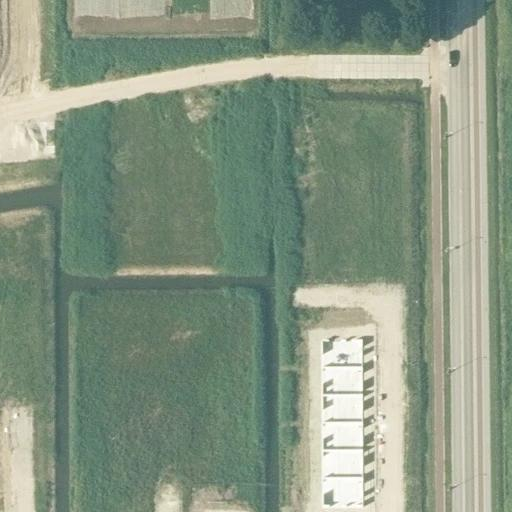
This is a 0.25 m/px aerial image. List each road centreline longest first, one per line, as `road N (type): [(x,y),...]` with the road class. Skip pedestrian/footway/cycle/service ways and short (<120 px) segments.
road 1 (tertiary): [(461,511),(457,0)]
road 2 (residential): [(388,511),(387,303)]
